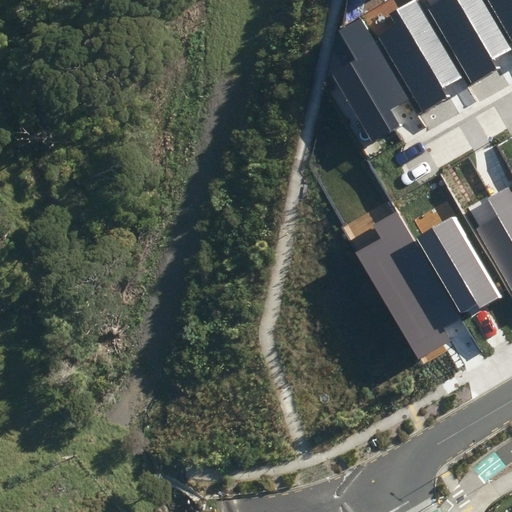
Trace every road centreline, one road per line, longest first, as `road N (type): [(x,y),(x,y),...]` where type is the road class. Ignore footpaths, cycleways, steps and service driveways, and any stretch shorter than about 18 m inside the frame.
road 1 (tertiary): [(241,511),(323,496),(396,461)]
road 2 (tertiary): [(396,461),(511,395)]
road 3 (residential): [(405,169),(511,108)]
